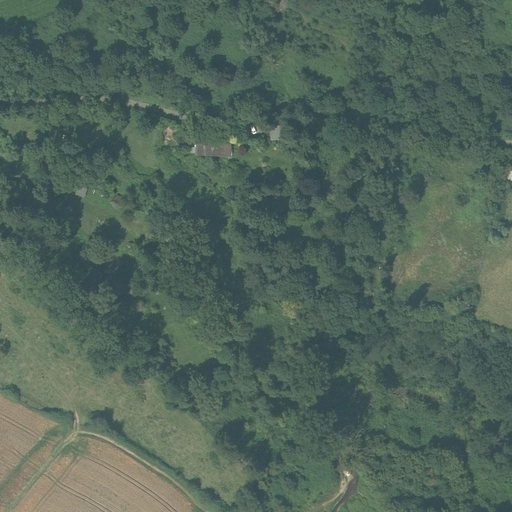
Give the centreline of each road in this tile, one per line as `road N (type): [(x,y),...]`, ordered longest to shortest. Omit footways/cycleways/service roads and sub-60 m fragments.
road 1 (residential): [(511,144),(391,136),(294,106),(232,113),(89,99),(0,103)]
road 2 (track): [(9,511),(72,434),(82,432),(116,443),(219,511)]
